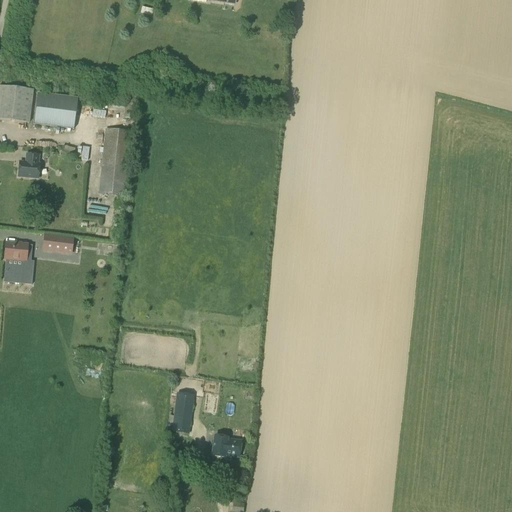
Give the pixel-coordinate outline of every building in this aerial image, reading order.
[(208,0),(208,1),(224,3),(223,10),(234,11),(235,0),(208,0)] [(0,120),(29,124),(33,91),(0,86),(0,120)] [(74,130),(77,99),(37,95),(33,125),(74,130)] [(124,198),(130,132),(105,129),(98,195),(124,198)] [(38,164),(38,156),(26,155),(25,163),(19,162),(18,176),(38,178),(39,164),(38,164)] [(44,235),(41,252),(71,256),(73,238),(46,235),(44,235)] [(26,261),(27,245),(6,243),(4,259),(26,261)] [(188,434),(193,396),(177,394),(172,432),(188,434)] [(239,458),(241,442),(227,440),(227,438),(214,437),(211,457),(224,458),(225,456),(239,458)] [(242,511),(243,504),(232,503),(231,511),(242,511)]
